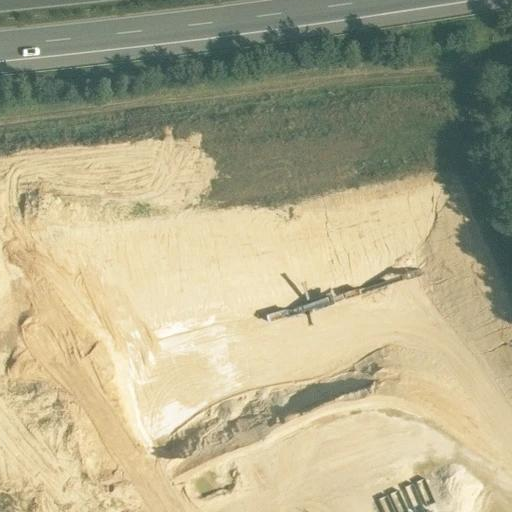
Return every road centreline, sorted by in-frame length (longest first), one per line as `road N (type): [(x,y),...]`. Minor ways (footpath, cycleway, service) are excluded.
road 1 (track): [(0,122),(511,60)]
road 2 (motorway): [(0,56),(457,0)]
